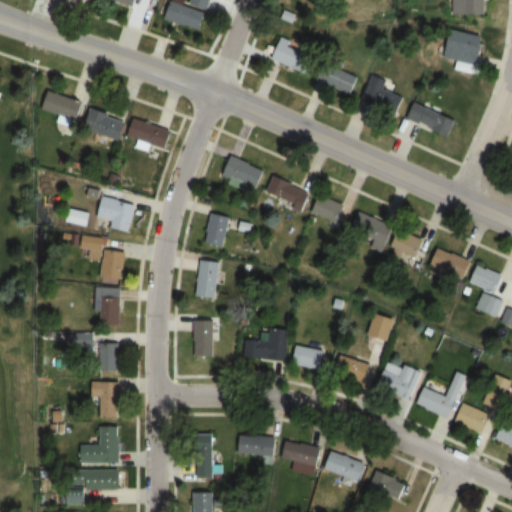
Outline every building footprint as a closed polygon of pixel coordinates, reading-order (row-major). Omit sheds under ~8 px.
[(146,0),(106,0),(106,2),(144,11),(146,0)] [(202,29),(207,11),(208,12),(211,0),(190,0),(189,6),(169,1),(164,20),(202,29)] [(455,0),(456,14),(487,14),(487,0),(455,0)] [(484,36),(452,30),(446,59),(479,65),(484,36)] [(309,76),(317,58),(278,40),(270,58),(309,76)] [(359,76),(328,67),(322,86),(353,95),(359,76)] [(400,111),(405,97),(384,89),(387,80),(373,75),(364,97),(400,111)] [(83,101),(50,93),(46,112),(79,119),(83,101)] [(457,118),(414,103),(407,120),(451,136),(457,118)] [(127,118),(90,108),(84,130),(121,139),(127,118)] [(172,130),(134,117),(128,136),(166,148),(172,130)] [(222,174),(256,190),(265,171),(231,155),(222,174)] [(311,192),(272,176),(264,194),(303,211),(311,192)] [(346,205),(317,195),(311,214),(340,223),(346,205)] [(131,232),(135,202),(101,198),(97,227),(131,232)] [(383,250),(393,227),(358,211),(347,235),(383,250)] [(223,248),(230,217),(211,213),(204,243),(223,248)] [(424,241),(398,231),(387,257),(400,262),(403,254),(417,259),(424,241)] [(428,265),(465,280),(472,262),(435,247),(428,265)] [(125,278),(125,252),(102,252),(102,278),(125,278)] [(196,296),(216,298),(221,262),(200,260),(196,296)] [(498,317),(505,299),(495,295),(503,275),(478,265),(471,282),(483,287),(475,308),(498,317)] [(122,324),(122,287),(97,287),(97,324),(122,324)] [(511,309),(508,308),(502,323),(511,326),(511,309)] [(393,322),(377,314),(368,332),(385,340),(393,322)] [(215,320),(194,320),(194,356),(215,356),(215,320)] [(288,330),(269,327),(267,342),(248,339),(246,357),(285,361),(288,330)] [(93,334),(75,334),(75,347),(93,347),(93,334)] [(98,371),(120,371),(120,343),(98,343),(98,371)] [(324,351),(297,344),(291,363),(319,370),(324,351)] [(332,376),(369,384),(373,363),(336,356),(332,376)] [(419,371),(387,360),(378,386),(410,397),(419,371)] [(467,375),(456,371),(447,395),(423,387),(416,406),(451,419),(467,375)] [(511,381),(496,374),(485,401),(500,408),(511,381)] [(119,418),(119,381),(94,381),(94,418),(119,418)] [(456,421),(484,434),(492,415),(464,403),(456,421)] [(511,425),(502,421),(494,438),(511,446),(511,425)] [(80,464),(119,464),(119,426),(98,426),(98,446),(80,446),(80,464)] [(196,478),(217,478),(217,433),(195,433),(195,447),(196,447),(196,478)] [(273,463),(274,436),(237,435),(236,455),(262,456),(262,462),(273,463)] [(320,447),(284,440),(280,458),(295,461),(294,466),(302,467),(301,471),(314,474),(320,447)] [(324,470),(359,482),(366,463),(331,451),(324,470)] [(399,501),(408,484),(377,469),(369,485),(399,501)] [(78,490),(120,490),(120,470),(78,470),(78,490)] [(214,511),(214,492),(191,492),(191,511),(214,511)]
